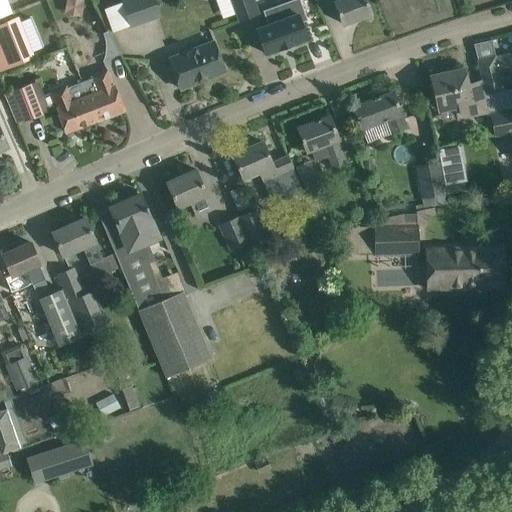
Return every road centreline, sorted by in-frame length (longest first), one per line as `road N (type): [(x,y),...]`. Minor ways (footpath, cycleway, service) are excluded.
road 1 (residential): [(0,214),(427,36),(511,17)]
road 2 (residential): [(396,511),(457,487),(511,441)]
